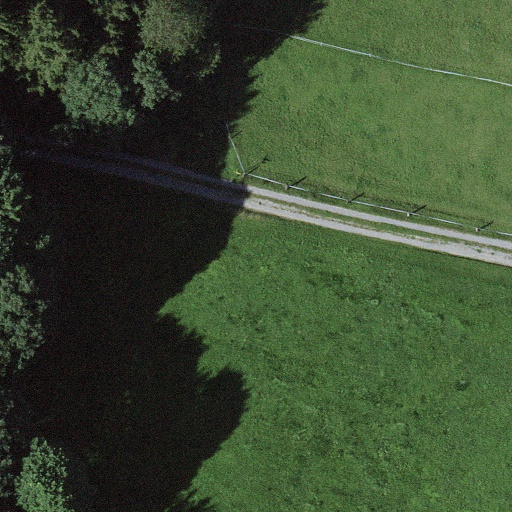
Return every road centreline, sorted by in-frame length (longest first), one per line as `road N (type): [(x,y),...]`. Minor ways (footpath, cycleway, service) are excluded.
road 1 (track): [(245,203),(511,263)]
road 2 (track): [(0,153),(245,203)]
